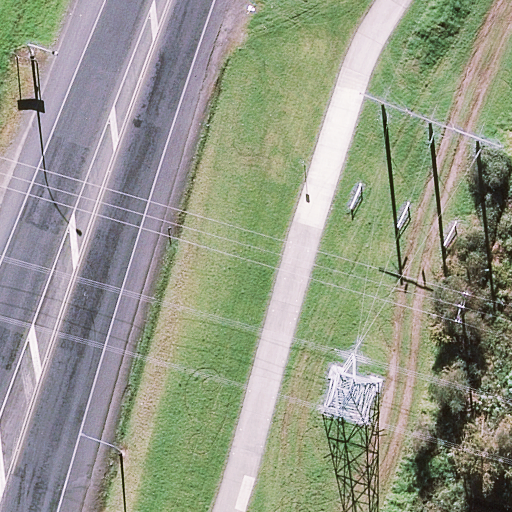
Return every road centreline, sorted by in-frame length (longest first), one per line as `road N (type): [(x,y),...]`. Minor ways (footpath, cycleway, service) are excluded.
road 1 (track): [(511,13),(482,74),(423,250),(389,424),(361,511)]
road 2 (trunk): [(149,37),(13,511)]
road 3 (trunk): [(0,400),(149,37)]
